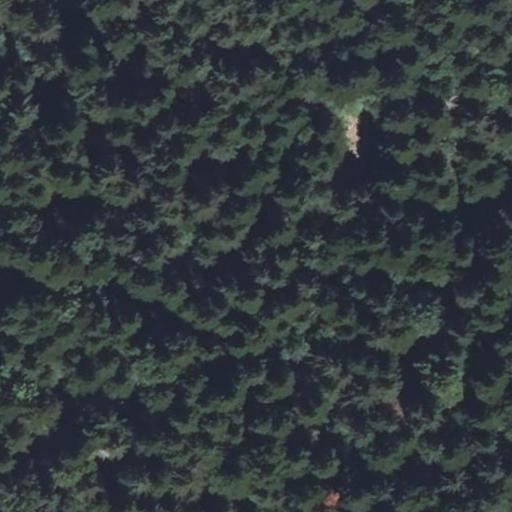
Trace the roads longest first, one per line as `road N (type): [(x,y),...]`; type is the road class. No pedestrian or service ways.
road 1 (track): [(333,145),(301,207),(207,331),(141,511)]
road 2 (track): [(333,145),(367,0)]
